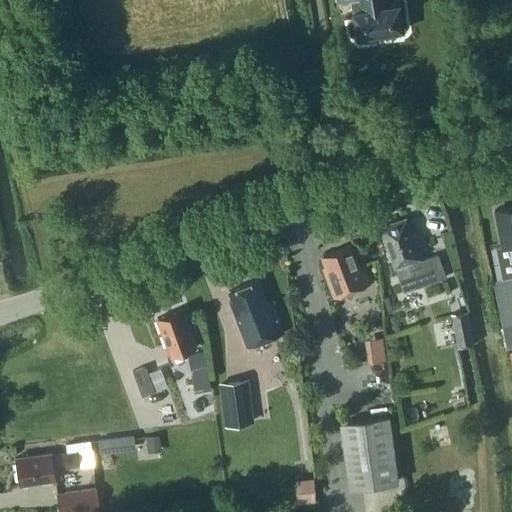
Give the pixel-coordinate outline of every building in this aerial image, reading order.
[(336,0),(337,4),(350,2),(357,39),(403,31),(399,5),(387,7),(385,0),(336,0)] [(511,206),(493,210),(500,246),(511,243),(511,247),(511,206)] [(398,224),(397,221),(380,227),(394,267),(403,292),(445,277),(437,254),(427,258),(422,259),(414,235),(411,236),(406,221),(398,224)] [(358,267),(350,245),(321,256),(325,267),(322,268),(334,298),(369,284),(362,266),(358,267)] [(511,276),(502,279),(494,281),(507,349),(511,347),(511,276)] [(265,302),(257,280),(228,291),(231,299),(229,300),(247,347),(283,333),(271,300),(265,302)] [(196,347),(181,309),(156,318),(171,356),(196,347)] [(456,347),(474,344),(468,312),(451,315),(456,347)] [(368,337),(372,361),(390,358),(386,334),(368,337)] [(210,390),(205,352),(194,354),(197,368),(192,369),(195,392),(210,390)] [(154,392),(145,366),(133,371),(142,396),(154,392)] [(248,379),(219,383),(225,426),(254,423),(248,379)] [(399,482),(389,416),(340,423),(349,489),(399,482)] [(159,435),(146,437),(149,453),(161,451),(159,435)] [(135,446),(134,436),(111,439),(112,448),(135,446)] [(51,455),(51,453),(15,458),(19,485),(55,480),(54,469),(80,465),(78,451),(67,453),(51,455)] [(315,502),(313,478),(295,479),(297,503),(315,502)] [(71,511),(100,508),(97,488),(56,493),(58,511),(71,511)]
